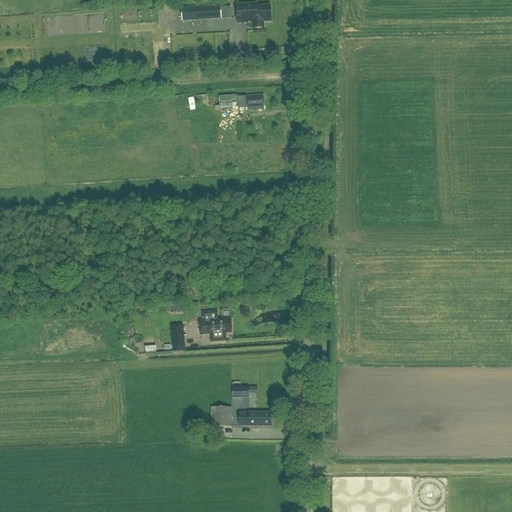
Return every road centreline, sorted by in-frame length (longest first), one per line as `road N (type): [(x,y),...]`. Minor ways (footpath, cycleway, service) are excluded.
road 1 (unclassified): [(307,511),(315,0)]
road 2 (track): [(0,94),(315,71)]
